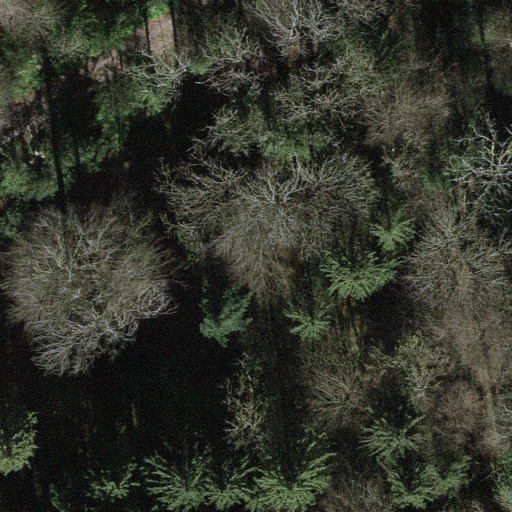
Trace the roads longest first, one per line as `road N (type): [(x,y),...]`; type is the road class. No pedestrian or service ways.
road 1 (track): [(0,438),(333,422),(511,444)]
road 2 (track): [(206,0),(0,127)]
